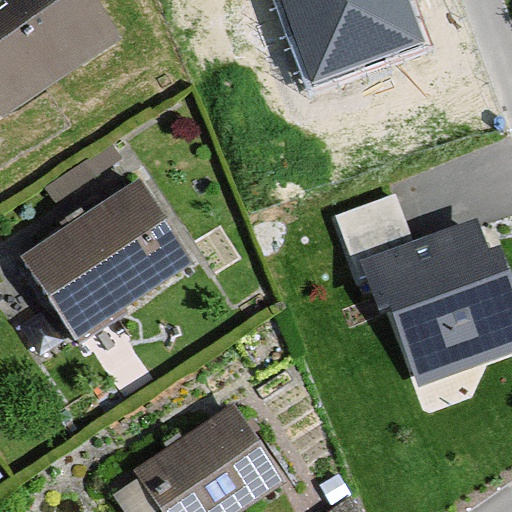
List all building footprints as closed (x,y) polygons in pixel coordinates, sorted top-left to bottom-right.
[(0,0),(0,117),(4,124),(125,47),(95,0),(0,0)] [(406,0),(282,0),(312,81),(422,42),(406,0)] [(142,188),(26,263),(81,347),(197,271),(142,188)] [(511,277),(490,217),(360,264),(378,314),(389,310),(417,387),(511,352),(511,277)] [(236,410),(135,478),(157,511),(251,511),(288,488),(236,410)] [(356,511),(349,497),(319,511),(356,511)]
